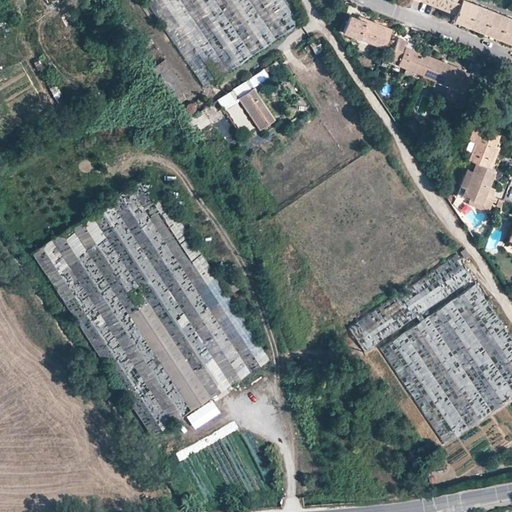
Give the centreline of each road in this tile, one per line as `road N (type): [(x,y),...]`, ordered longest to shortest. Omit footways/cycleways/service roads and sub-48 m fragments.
road 1 (residential): [(511,311),(304,0)]
road 2 (residential): [(379,0),(511,56)]
